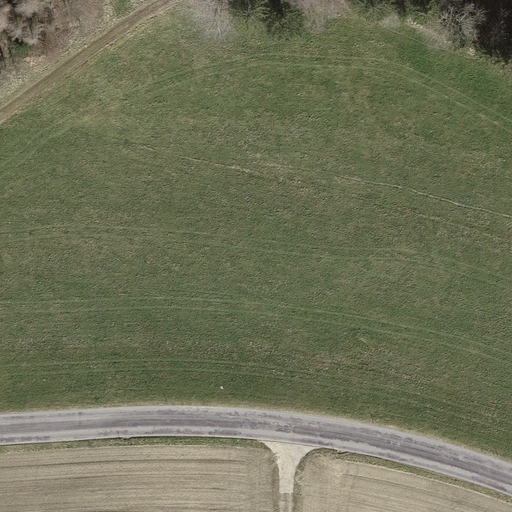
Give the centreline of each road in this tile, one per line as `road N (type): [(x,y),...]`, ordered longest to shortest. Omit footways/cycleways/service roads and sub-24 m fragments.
road 1 (tertiary): [(0,432),(166,421),(288,430),(398,448),(511,483)]
road 2 (track): [(0,127),(174,0)]
